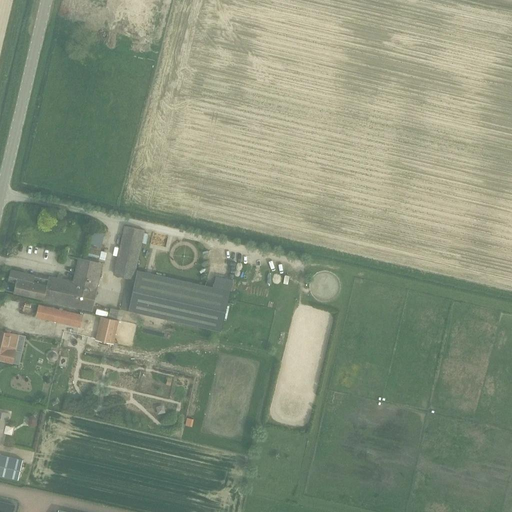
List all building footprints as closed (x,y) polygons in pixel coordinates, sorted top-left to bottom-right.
[(86,0),(85,5),(107,10),(113,11),(115,0),(86,0)] [(128,277),(134,279),(145,231),(124,226),(114,274),(128,277)] [(93,231),(91,244),(102,246),(104,234),(93,231)] [(101,251),(89,248),(87,257),(99,259),(101,251)] [(49,279),(44,300),(92,311),(103,264),(79,258),(73,282),(50,276),(49,279)] [(14,292),(44,300),(49,279),(11,270),(8,281),(16,283),(14,292)] [(137,271),(129,310),(167,319),(221,331),(228,300),(230,291),(137,271)] [(39,305),(36,314),(43,316),(42,319),(47,320),(47,317),(81,325),(83,315),(39,305)] [(110,308),(108,318),(119,320),(122,321),(122,320),(124,311),(110,308)] [(96,339),(96,340),(114,344),(114,343),(119,320),(101,317),(96,339)] [(0,359),(4,361),(3,361),(12,363),(20,364),(22,352),(15,351),(19,335),(0,330),(0,359)] [(52,352),(49,354),(48,357),(50,360),(53,361),(56,359),(57,356),(55,353),(52,352)] [(164,406),(156,407),(157,415),(165,413),(164,406)] [(0,444),(1,445),(6,422),(8,422),(10,414),(0,411),(0,444)] [(28,418),(28,425),(30,427),(34,427),(37,425),(37,419),(34,416),(31,416),(28,418)] [(194,420),(187,419),(185,426),(192,428),(194,420)] [(0,454),(0,475),(18,479),(23,460),(0,454)] [(0,506),(0,511),(12,511),(14,505),(1,502),(0,506)]
